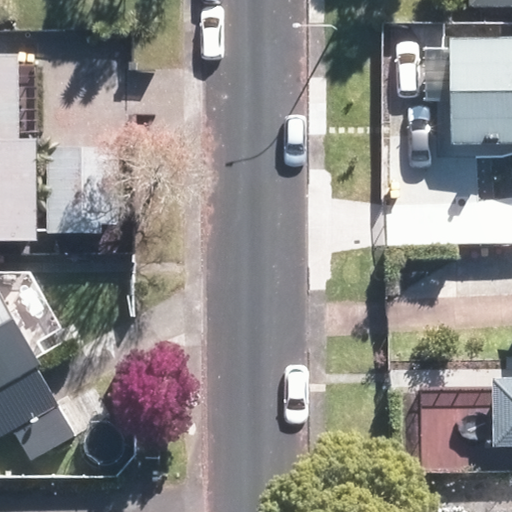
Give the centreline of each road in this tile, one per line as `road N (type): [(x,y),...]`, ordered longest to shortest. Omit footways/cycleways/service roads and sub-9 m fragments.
road 1 (residential): [(256,0),(256,511)]
road 2 (unknown): [(197,490),(0,484)]
